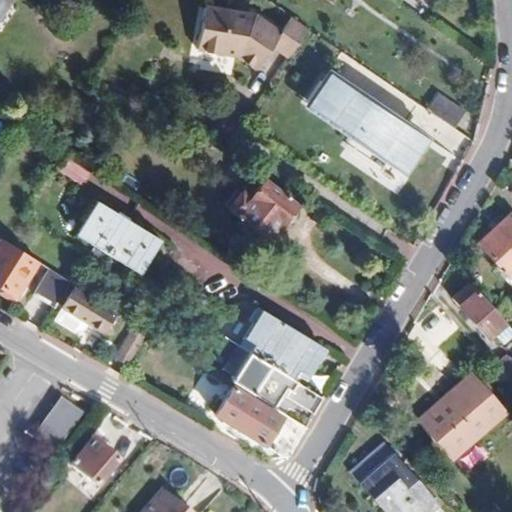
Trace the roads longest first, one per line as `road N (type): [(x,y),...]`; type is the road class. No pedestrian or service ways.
road 1 (residential): [(511,95),(496,148),(284,500)]
road 2 (residential): [(284,500),(0,330)]
